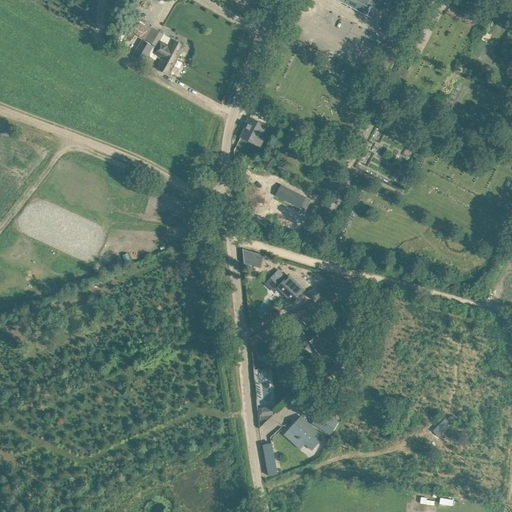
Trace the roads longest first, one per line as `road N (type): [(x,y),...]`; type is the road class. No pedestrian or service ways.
road 1 (unclassified): [(257,483),(222,179),(227,128),(269,0)]
road 2 (track): [(228,233),(511,313)]
road 3 (track): [(0,115),(224,206)]
